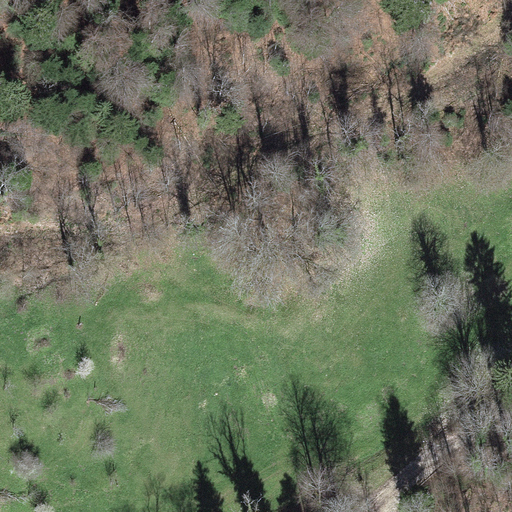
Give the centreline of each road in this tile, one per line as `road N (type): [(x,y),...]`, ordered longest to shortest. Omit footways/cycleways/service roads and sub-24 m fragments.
road 1 (track): [(0,243),(164,214),(377,117),(430,87),(511,20)]
road 2 (track): [(383,509),(424,459),(511,424)]
